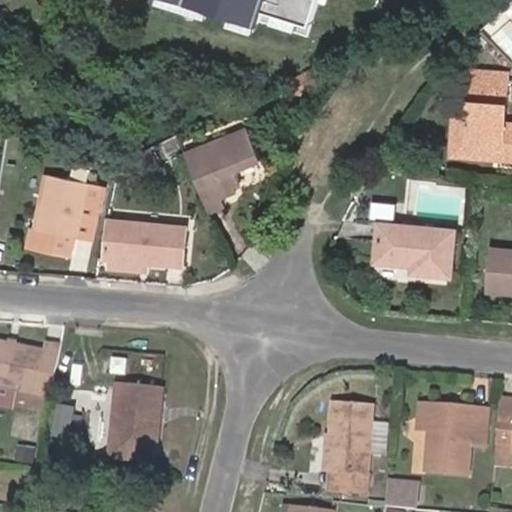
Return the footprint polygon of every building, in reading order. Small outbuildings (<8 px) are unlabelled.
[(194,0),(311,36),(322,0),(194,0)] [(470,71),(468,87),(507,90),(508,75),(470,71)] [(308,74),(292,82),(298,94),(314,85),(308,74)] [(468,87),(467,102),(463,143),(500,147),(499,159),(511,160),(511,124),(503,124),(507,90),(468,87)] [(463,143),(467,102),(453,101),(449,155),(499,159),(500,147),(463,143)] [(183,150),(202,198),(234,186),(233,183),(231,180),(237,177),(233,166),(258,156),(247,126),(183,150)] [(150,152),(134,161),(140,172),(156,164),(150,152)] [(103,155),(92,153),(88,164),(100,166),(103,155)] [(49,171),(37,226),(36,228),(31,227),(26,246),(69,256),(82,208),(96,211),(102,185),(49,171)] [(183,223),(104,216),(100,255),(105,255),(144,259),(180,263),(183,223)] [(412,271),(450,274),(454,228),(378,222),(375,260),(413,263),(412,271)] [(488,289),(511,291),(511,247),(491,246),(488,289)] [(144,259),(105,255),(103,262),(142,267),(144,259)] [(0,383),(18,387),(48,394),(58,346),(45,343),(43,351),(16,345),(9,343),(0,341),(0,383)] [(152,456),(155,421),(149,421),(152,386),(114,382),(107,452),(152,456)] [(18,387),(0,383),(0,401),(14,404),(18,387)] [(149,421),(155,421),(158,387),(152,386),(149,421)] [(511,451),(511,397),(499,396),(493,461),(510,462),(511,451)] [(428,400),(418,399),(416,427),(426,427),(428,400)] [(487,405),(471,403),(428,400),(426,427),(422,467),(465,471),(468,439),(484,441),(487,405)] [(329,434),(326,467),(342,468),(341,489),(364,490),(367,452),(369,423),(370,403),(332,401),(329,434)] [(74,409),(61,406),(56,430),(69,432),(74,409)] [(369,423),(367,452),(384,453),(386,424),(369,423)] [(342,468),(326,467),(325,487),(341,489),(342,468)] [(425,505),(427,478),(391,476),(389,503),(425,505)]
